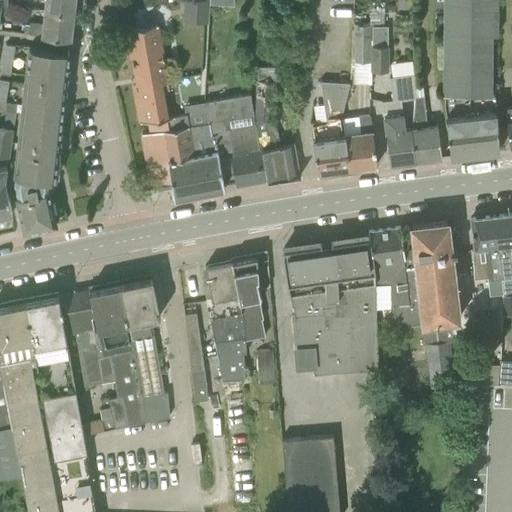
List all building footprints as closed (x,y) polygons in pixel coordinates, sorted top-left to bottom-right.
[(72,13),(73,0),(45,0),(45,9),(72,13)] [(187,0),(186,19),(204,20),(204,3),(204,0),(187,0)] [(204,0),(204,3),(209,3),(209,11),(233,12),(233,0),(204,0)] [(490,33),(496,33),(496,0),(443,0),(443,91),(444,104),(450,155),(498,150),(491,85),(490,33)] [(69,38),(72,13),(45,9),(43,23),(29,21),(28,32),(42,34),(42,35),(69,38)] [(370,24),(383,25),(384,12),(369,11),(369,21),(363,21),(363,23),(352,23),(351,61),(370,61),(370,24)] [(146,25),(127,29),(131,50),(136,84),(133,84),(139,122),(143,121),(148,120),(149,125),(150,131),(141,133),(150,185),(151,187),(157,186),(158,187),(170,185),(171,196),(169,196),(170,198),(170,199),(224,188),(221,171),(213,134),(210,135),(205,109),(166,116),(160,81),(166,79),(157,24),(146,25)] [(387,71),(387,26),(383,26),(383,25),(370,24),(370,61),(370,71),(387,71)] [(5,43),(0,70),(0,72),(9,74),(14,45),(5,43)] [(54,174),(63,92),(68,50),(28,46),(14,174),(15,174),(14,181),(17,195),(16,195),(23,229),(55,222),(47,188),(48,179),(54,179),(54,174)] [(411,128),(403,129),(400,98),(414,97),(414,95),(415,82),(415,73),(389,76),(391,99),(381,100),(389,163),(415,160),(411,128)] [(0,78),(0,100),(4,102),(8,80),(0,78)] [(255,119),(255,122),(259,148),(261,148),(266,180),(300,175),(296,159),(293,143),(278,145),(275,128),(273,120),(274,79),(256,79),(255,119)] [(348,168),(341,117),(341,115),(350,82),(321,81),(326,120),(310,122),(316,172),(348,168)] [(415,82),(414,95),(423,94),(422,81),(415,82)] [(222,97),(203,100),(205,109),(210,135),(213,134),(221,171),(232,169),(236,185),(266,180),(261,148),(259,148),(255,122),(254,115),(253,115),(249,92),(222,97)] [(441,156),(436,122),(427,123),(424,94),(423,94),(414,95),(414,97),(411,127),(411,128),(415,160),(441,156)] [(370,113),(359,115),(341,117),(348,168),(376,164),(370,113)] [(0,126),(0,155),(8,157),(12,129),(0,126)] [(0,215),(11,213),(4,181),(6,165),(0,166),(0,215)] [(511,244),(511,212),(493,215),(502,293),(503,293),(502,310),(511,308),(511,260),(510,244),(511,244)] [(502,293),(493,215),(470,217),(473,237),(474,249),(484,247),(489,294),(502,293)] [(446,220),(411,224),(413,242),(415,251),(414,251),(414,256),(422,322),(435,321),(437,342),(449,340),(472,338),(469,275),(454,277),(451,251),(456,250),(454,240),(453,225),(447,226),(446,220)] [(422,322),(414,256),(404,257),(399,226),(369,230),(370,237),(373,262),(374,262),(374,284),(375,284),(389,282),(394,328),(422,325),(422,322)] [(327,277),(322,277),(324,291),(329,371),(376,368),(376,342),(376,331),(375,284),(374,284),(374,262),(373,262),(370,237),(369,237),(365,237),(334,242),(330,242),(331,248),(323,249),(327,277)] [(323,249),(322,244),(282,250),(287,283),(295,315),(294,315),(297,365),(312,364),(314,373),(329,371),(324,291),(322,277),(327,277),(323,249)] [(261,299),(259,289),(263,288),(256,255),(230,260),(237,294),(238,293),(243,320),(245,339),(264,334),(260,317),(262,316),(259,300),(261,299)] [(245,339),(243,320),(239,299),(238,293),(237,294),(230,260),(204,265),(211,297),(205,299),(209,318),(223,380),(245,378),(243,352),(245,352),(246,352),(245,339)] [(159,315),(155,296),(151,276),(148,277),(149,278),(120,284),(128,322),(145,420),(169,415),(167,391),(163,391),(150,317),(159,315)] [(145,420),(128,322),(120,284),(91,290),(91,289),(88,289),(100,354),(110,352),(112,366),(118,395),(121,395),(127,424),(145,420)] [(112,366),(110,352),(100,354),(88,289),(86,288),(58,294),(64,327),(65,331),(74,329),(84,384),(103,381),(101,368),(112,366)] [(86,449),(65,331),(64,327),(58,294),(25,301),(35,349),(49,434),(55,432),(59,454),(86,449)] [(49,434),(35,349),(25,301),(0,305),(0,363),(1,363),(4,375),(21,472),(20,472),(28,511),(96,511),(86,449),(59,454),(55,432),(49,434)] [(204,369),(196,312),(184,313),(190,371),(194,400),(207,399),(204,369)] [(436,342),(426,343),(430,380),(453,378),(449,340),(437,342),(436,342)] [(256,349),(258,382),(275,381),(273,348),(256,349)] [(511,383),(511,360),(500,359),(498,382),(511,383)] [(21,472),(4,375),(1,363),(0,363),(0,476),(20,472),(21,472)] [(127,424),(121,395),(118,395),(108,397),(114,427),(127,424)] [(339,511),(333,433),(281,438),(287,511),(339,511)]
